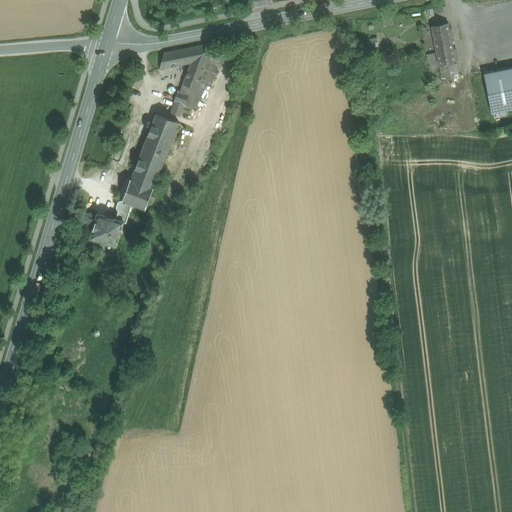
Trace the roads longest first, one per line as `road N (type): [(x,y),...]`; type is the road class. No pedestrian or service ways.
road 1 (primary): [(0,402),(106,46)]
road 2 (tertiary): [(378,0),(106,46)]
